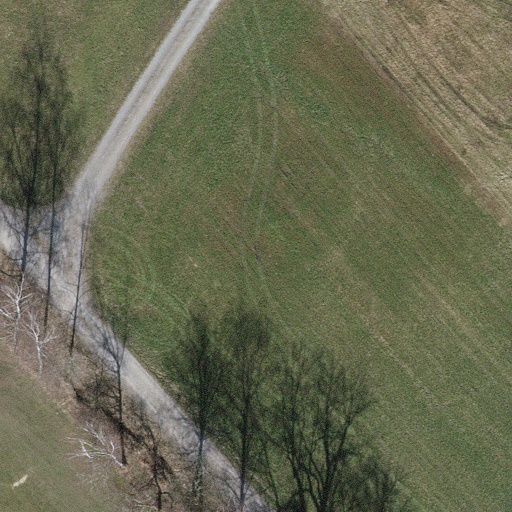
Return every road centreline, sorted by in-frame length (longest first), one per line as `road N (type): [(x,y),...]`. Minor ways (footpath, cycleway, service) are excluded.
road 1 (track): [(0,222),(254,511)]
road 2 (track): [(87,325),(80,234),(119,131),(209,0)]
